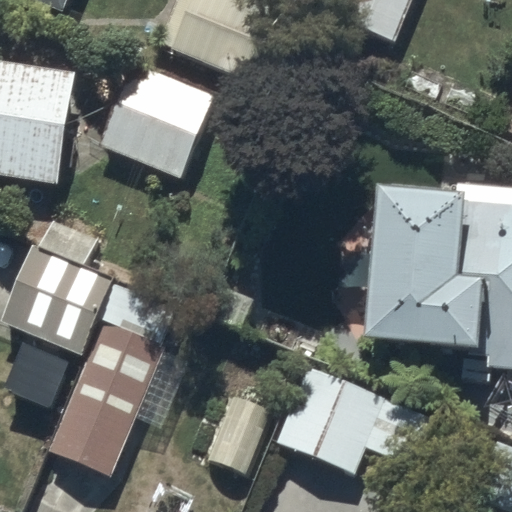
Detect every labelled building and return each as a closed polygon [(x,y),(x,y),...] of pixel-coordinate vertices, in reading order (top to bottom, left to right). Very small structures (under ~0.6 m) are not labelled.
[(39,0),(65,10),(68,0),(39,0)] [(185,19),(174,45),(258,80),(287,10),(263,0),(180,0),(174,14),(185,19)] [(394,40),(410,0),(344,0),(337,16),(394,40)] [(80,71),(0,58),(0,172),(63,182),(80,71)] [(135,64),(101,143),(184,178),(218,99),(135,64)] [(459,187),(380,179),(368,333),(472,343),(471,352),(490,354),(489,365),(511,367),(511,187),(459,182),(459,187)] [(6,317),(94,351),(52,448),(116,476),(141,417),(164,427),(192,362),(168,351),(186,310),(117,280),(119,277),(38,242),(6,317)] [(287,449),(357,479),(368,451),(413,470),(434,421),(312,370),(283,439),(290,442),(287,449)] [(233,393),(211,459),(253,473),(275,407),(233,393)] [(511,445),(497,440),(478,493),(511,506),(511,445)]
